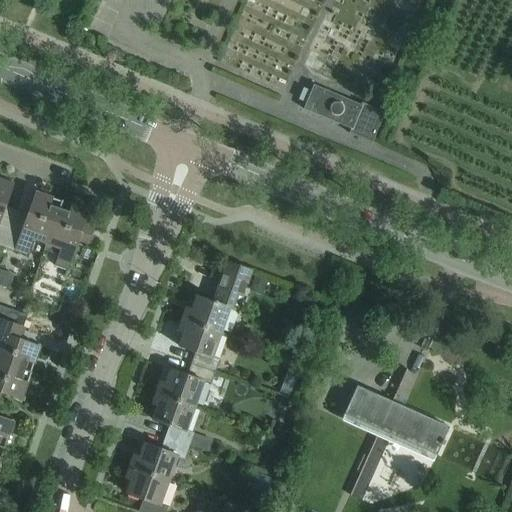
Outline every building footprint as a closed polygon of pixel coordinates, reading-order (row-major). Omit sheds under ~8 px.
[(307,102),(304,110),(310,112),(343,126),(341,131),(373,144),(375,138),(386,113),(362,103),(361,105),(314,85),(307,102)] [(0,247),(4,249),(18,211),(6,207),(14,184),(0,179),(0,247)] [(48,246),(64,202),(36,192),(28,215),(18,211),(4,249),(14,252),(28,257),(34,241),(48,246)] [(64,202),(48,246),(60,250),(55,267),(68,271),(79,240),(89,244),(94,229),(85,225),(90,211),(64,202)] [(182,320),(223,334),(231,310),(238,312),(253,272),(229,263),(215,301),(215,300),(214,302),(197,296),(192,310),(186,308),(182,320)] [(255,278),(250,293),(263,297),(268,282),(255,278)] [(0,306),(0,362),(32,373),(41,347),(20,339),(28,316),(22,314),(0,306)] [(215,358),(223,334),(182,320),(178,331),(184,333),(179,347),(196,353),(192,364),(216,373),(221,360),(215,358)] [(0,396),(1,393),(22,400),(32,373),(0,362),(0,396)] [(212,386),(216,373),(192,364),(188,376),(171,369),(166,384),(160,382),(156,393),(196,409),(205,383),(212,386)] [(286,384),(281,395),(292,399),(297,388),(286,384)] [(357,387),(344,415),(436,457),(450,428),(404,407),(394,403),(357,387)] [(188,431),(196,409),(156,393),(152,405),(158,407),(153,420),(170,426),(166,438),(190,447),(209,454),(213,440),(188,431)] [(0,447),(5,449),(15,422),(0,417),(0,447)] [(185,460),(190,447),(166,438),(161,449),(145,444),(140,457),(134,455),(130,467),(171,481),(179,458),(185,460)] [(266,456),(261,469),(276,475),(280,461),(266,456)] [(162,506),(171,481),(130,467),(125,479),(132,481),(127,494),(144,500),(139,511),(166,511),(168,507),(162,506)] [(257,474),(250,493),(268,499),(275,480),(257,474)] [(224,511),(252,511),(253,510),(228,502),(224,511)]
